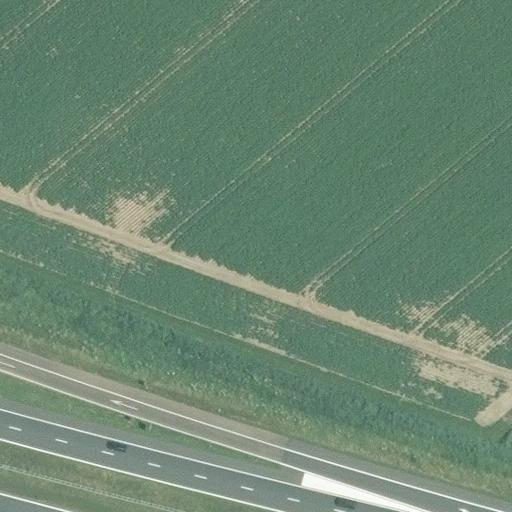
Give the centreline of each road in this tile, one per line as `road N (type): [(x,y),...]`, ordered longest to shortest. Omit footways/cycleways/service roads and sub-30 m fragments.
road 1 (motorway): [(416,511),(308,465),(0,362)]
road 2 (motorway): [(358,511),(0,421)]
